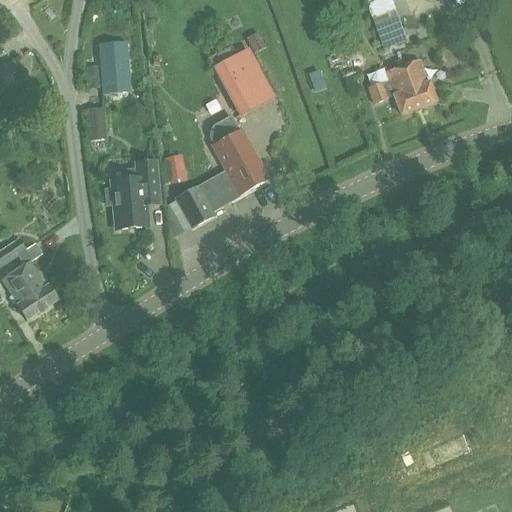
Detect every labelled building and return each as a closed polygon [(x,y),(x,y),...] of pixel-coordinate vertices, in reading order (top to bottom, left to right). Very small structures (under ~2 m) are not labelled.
[(373,21),(383,49),(406,42),(394,13),(388,0),(368,0),(366,1),(374,21),(373,21)] [(258,33),(246,40),(254,54),(266,48),(258,33)] [(130,94),(126,45),(97,47),(101,97),(130,94)] [(211,69),(239,121),(275,99),(247,50),(211,69)] [(0,68),(0,81),(3,80),(6,85),(12,82),(9,76),(18,72),(12,62),(0,68)] [(393,97),(401,116),(435,103),(428,84),(427,85),(418,63),(386,75),(389,82),(366,90),(372,107),(387,102),(386,100),(393,97)] [(98,68),(87,69),(88,89),(99,88),(98,68)] [(86,111),(89,143),(105,141),(102,110),(86,111)] [(211,147),(226,173),(239,198),(268,182),(240,131),(239,131),(232,117),(213,127),(211,130),(210,135),(209,139),(213,146),(211,147)] [(163,160),(168,187),(186,183),(181,157),(163,160)] [(175,201),(191,230),(192,230),(214,218),(211,214),(239,198),(226,173),(175,201)] [(124,216),(125,239),(150,237),(148,216),(155,215),(152,185),(142,186),(142,190),(134,191),(135,199),(123,200),(123,206),(118,206),(119,217),(124,216)] [(17,308),(26,322),(56,302),(47,288),(45,289),(29,264),(42,257),(35,246),(25,252),(17,240),(0,251),(0,270),(17,259),(23,269),(2,282),(18,307),(17,308)] [(419,461),(430,480),(472,453),(461,435),(419,461)]
